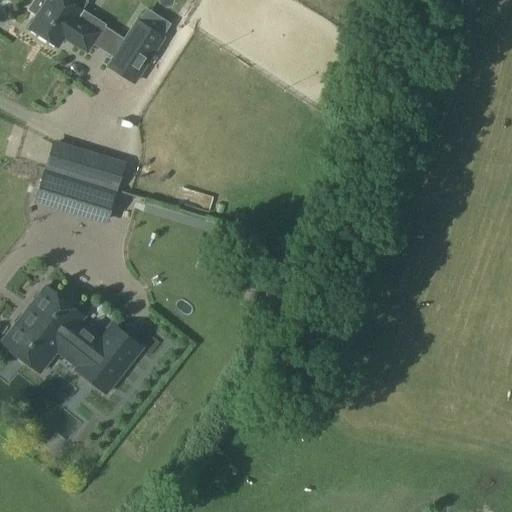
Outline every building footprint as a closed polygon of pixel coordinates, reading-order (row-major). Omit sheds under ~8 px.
[(80,10),(86,1),(84,0),(34,0),(29,9),(38,14),(29,28),(57,46),(64,35),(71,39),(70,41),(86,51),(98,32),(87,24),(91,17),(80,10)] [(133,82),(162,38),(136,21),(115,55),(108,66),(133,82)] [(123,165),(53,144),(46,169),(115,190),(123,165)] [(106,221),(115,190),(46,169),(36,199),(106,221)] [(141,348),(111,324),(99,339),(78,323),(83,317),(45,287),(1,342),(39,372),(56,351),(77,368),(75,369),(106,393),(141,348)]
